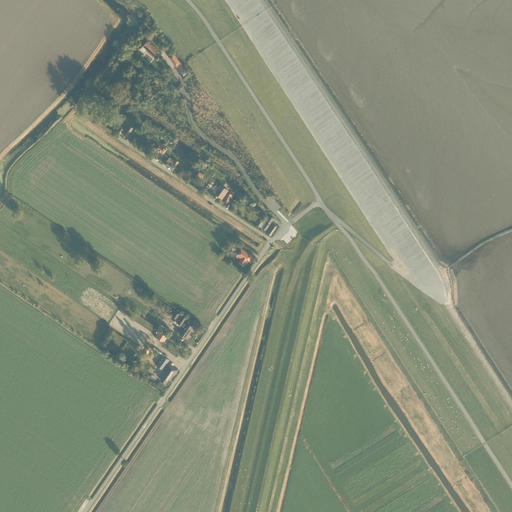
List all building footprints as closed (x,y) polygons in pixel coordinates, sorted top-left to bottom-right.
[(150,45),(147,41),(143,46),(147,50),(146,51),(152,56),(158,50),(151,44),(150,45)] [(175,66),(180,63),(180,62),(174,53),(169,57),(175,66)] [(185,69),(180,63),(176,66),(181,72),(185,69)] [(123,133),(128,137),(131,134),(129,133),(133,128),(128,125),(123,133)] [(167,147),(160,142),(160,143),(156,140),(151,146),(153,147),(152,148),(155,150),(156,149),(162,154),(167,147)] [(179,162),(175,159),(171,163),(167,160),(164,164),(173,170),(179,162)] [(221,187),(216,194),(222,198),(223,196),(225,198),(226,196),(224,195),(227,191),(221,187)] [(230,197),(231,197),(232,195),(227,192),(226,196),(225,198),(224,201),(228,203),(230,197)] [(265,221),(270,224),(274,218),(269,215),(265,221)] [(270,227),(268,226),(269,225),(266,223),(262,228),(265,230),(267,227),(269,229),(266,232),(271,235),(277,226),(273,223),(270,227)] [(247,260),(249,261),(252,255),(241,248),(236,255),(242,258),(239,262),(243,265),(247,260)] [(178,320),(176,324),(180,327),(177,331),(180,333),(186,338),(188,335),(193,327),(187,323),(186,324),(183,323),(186,318),(176,312),(172,317),(178,320)] [(158,339),(162,342),(166,336),(162,333),(158,339)] [(119,350),(126,339),(120,336),(114,347),(119,350)] [(157,366),(162,370),(169,360),(163,356),(157,366)] [(173,375),(174,376),(178,370),(168,363),(162,372),(164,373),(162,376),(163,376),(160,380),(166,383),(169,379),(170,380),(173,375)]
